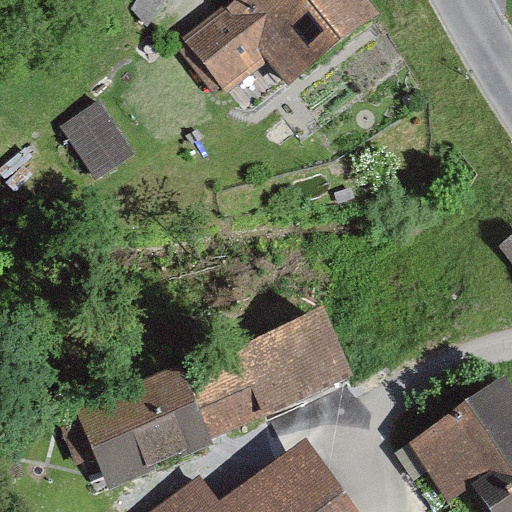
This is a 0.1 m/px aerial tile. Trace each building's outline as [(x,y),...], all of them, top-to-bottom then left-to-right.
[(366,0),(247,0),(183,51),(225,104),(272,68),(294,95),(385,23),(366,0)] [(107,112),(75,131),(107,182),(138,163),(107,112)] [(511,243),(499,253),(511,269),(511,243)] [(324,326),(192,381),(218,445),(351,389),(324,326)] [(185,380),(77,422),(108,500),(215,458),(185,380)] [(511,511),(511,398),(508,393),(412,455),(449,511),(466,511),(476,506),(479,511),(511,511)] [(219,511),(202,488),(169,511),(353,511),(309,452),(226,511),(219,511)]
